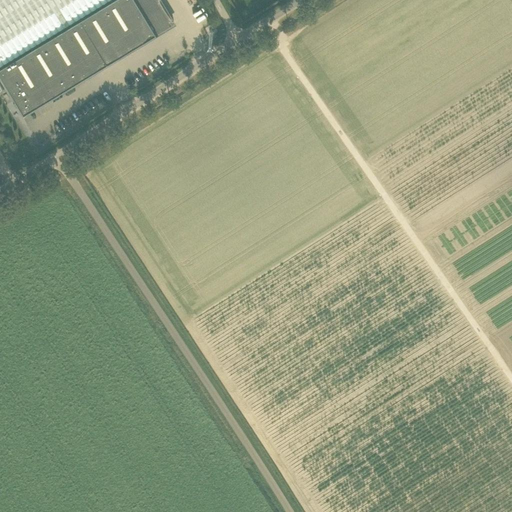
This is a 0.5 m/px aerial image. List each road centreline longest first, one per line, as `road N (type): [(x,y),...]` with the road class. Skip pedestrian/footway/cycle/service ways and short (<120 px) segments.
road 1 (unclassified): [(286,511),(56,156)]
road 2 (unclassified): [(56,156),(238,38)]
